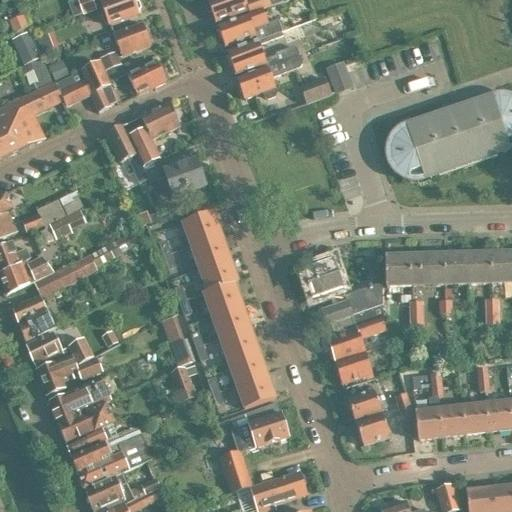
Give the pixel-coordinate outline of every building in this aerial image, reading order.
[(63,0),(64,0),(66,8),(90,0),(63,0)] [(91,0),(90,0),(66,8),(69,16),(80,13),(94,8),(91,0)] [(98,0),(97,0),(101,11),(99,12),(103,22),(105,22),(106,24),(137,13),(136,10),(137,7),(136,2),(132,0),(98,0)] [(205,0),(204,3),(206,9),(210,10),(214,20),(252,6),(254,10),(261,7),(279,1),(278,0),(205,0)] [(245,13),(215,24),(222,46),(252,34),(254,39),(256,39),(279,30),(275,17),(267,20),(261,7),(254,10),(245,13)] [(21,13),(7,19),(11,30),(25,24),(21,13)] [(140,21),(110,32),(119,55),(149,45),(140,21)] [(25,30),(9,38),(21,65),(27,62),(27,61),(37,56),(25,30)] [(279,30),(256,39),(257,42),(281,34),(279,30)] [(49,31),(35,37),(40,51),(55,45),(49,31)] [(254,39),(224,50),(232,73),(254,65),(255,68),(265,65),(296,54),(294,47),(290,45),(273,51),(272,54),(262,58),(257,42),(256,39),(254,39)] [(114,52),(98,59),(102,70),(119,63),(114,52)] [(256,69),(234,77),(242,98),(260,91),(262,96),(265,98),(272,95),(274,91),(272,86),(273,86),(269,76),(297,66),(299,62),(296,54),(265,65),(255,68),(256,69)] [(37,56),(27,61),(27,62),(35,81),(31,82),(35,90),(50,83),(37,56)] [(61,58),(46,64),(54,81),(68,75),(61,58)] [(119,63),(102,70),(107,80),(124,72),(134,94),(163,81),(153,58),(130,70),(126,60),(119,63)] [(98,59),(77,69),(78,70),(89,93),(98,112),(110,106),(109,104),(116,101),(107,80),(102,70),(98,59)] [(339,62),(326,67),(334,89),(347,84),(342,71),(339,64),(339,62)] [(54,81),(52,82),(61,100),(63,106),(89,93),(78,70),(68,75),(54,81)] [(322,76),(298,85),(304,102),(329,92),(322,76)] [(0,106),(0,158),(42,138),(42,136),(31,115),(61,100),(52,82),(50,83),(35,90),(0,106)] [(385,146),(385,150),(385,154),(387,159),(389,163),(392,166),(395,169),(398,172),(402,173),(407,174),(407,170),(422,165),(424,172),(502,146),(500,139),(511,134),(511,96),(511,95),(507,93),(502,92),(498,92),(494,92),(489,93),(491,98),(404,128),(403,123),(399,125),(395,127),(392,130),(389,133),(387,137),(386,141),(385,146)] [(143,127),(125,135),(135,154),(137,160),(138,160),(140,166),(158,157),(149,139),(177,125),(168,103),(138,117),(143,127)] [(120,125),(103,132),(104,134),(118,162),(126,158),(132,170),(131,170),(136,181),(146,177),(143,171),(140,166),(138,160),(137,160),(135,154),(125,135),(120,125)] [(158,157),(140,166),(143,171),(146,177),(148,181),(159,177),(160,178),(164,176),(171,196),(202,185),(193,158),(167,167),(162,156),(158,157)] [(0,237),(14,230),(5,210),(10,207),(3,192),(0,193),(0,237)] [(35,213),(19,220),(23,232),(40,224),(41,225),(45,223),(75,209),(67,192),(56,198),(34,209),(35,213)] [(159,208),(147,213),(151,225),(164,220),(159,208)] [(75,209),(45,223),(52,237),(82,223),(75,209)] [(208,211),(180,221),(189,244),(220,233),(211,210),(208,211)] [(136,228),(129,231),(132,238),(139,235),(136,228)] [(220,233),(189,244),(197,267),(228,256),(220,233)] [(163,238),(156,241),(161,254),(168,252),(163,238)] [(0,243),(0,269),(29,259),(28,257),(24,248),(23,246),(15,251),(10,239),(0,243)] [(106,243),(88,253),(94,264),(99,261),(112,254),(106,243)] [(511,250),(486,251),(487,284),(511,282),(511,262),(511,261),(511,253),(511,250)] [(486,251),(461,252),(462,284),(487,284),(486,251)] [(168,252),(161,254),(166,268),(173,265),(168,252)] [(461,252),(435,253),(436,285),(462,284),(461,252)] [(52,271),(31,282),(38,296),(95,267),(94,264),(88,253),(79,258),(52,271)] [(435,253),(409,254),(410,286),(436,285),(435,253)] [(29,259),(0,269),(0,281),(4,293),(31,282),(52,271),(39,254),(29,259)] [(409,254),(383,255),(384,287),(410,286),(409,254)] [(228,256),(197,267),(205,290),(236,279),(228,256)] [(329,259),(301,269),(311,297),(326,292),(331,306),(319,310),(323,322),(327,321),(349,314),(342,294),(329,259)] [(205,290),(201,292),(209,315),(241,304),(233,281),(237,280),(236,279),(205,290)] [(375,304),(349,314),(352,324),(380,315),(380,303),(379,281),(368,284),(375,304)] [(180,284),(172,287),(177,300),(185,298),(180,284)] [(368,284),(342,294),(349,314),(375,304),(368,284)] [(38,296),(10,310),(23,341),(30,337),(53,326),(38,296)] [(185,298),(177,300),(182,314),(190,311),(185,298)] [(496,298),(483,299),(483,310),(496,310),(496,298)] [(449,300),(436,300),(437,313),(450,313),(449,300)] [(420,301),(407,301),(407,315),(420,314),(420,301)] [(241,304),(209,315),(218,338),(249,327),(241,304)] [(496,310),(483,310),(484,324),(490,324),(496,324),(496,310)] [(420,314),(407,315),(408,329),(421,328),(420,314)] [(173,315),(160,319),(168,342),(181,337),(173,315)] [(355,329),(325,339),(332,361),(363,351),(359,338),(380,329),(380,316),(354,325),(355,329)] [(249,327),(218,338),(226,361),(257,350),(249,327)] [(109,328),(100,333),(105,345),(115,340),(109,328)] [(197,330),(189,333),(194,347),(201,344),(197,330)] [(51,332),(24,344),(31,363),(35,361),(38,367),(69,352),(66,346),(65,346),(59,349),(51,332)] [(181,337),(168,342),(176,365),(189,360),(181,337)] [(81,338),(66,346),(69,352),(70,354),(75,364),(90,356),(81,338)] [(201,344),(194,347),(199,360),(206,357),(201,344)] [(257,350),(226,361),(234,384),(265,373),(257,350)] [(363,351),(332,361),(339,383),(370,373),(363,351)] [(34,369),(33,369),(44,395),(66,386),(62,378),(76,372),(79,379),(101,370),(95,357),(74,365),(70,354),(34,369)] [(181,366),(168,371),(178,400),(191,396),(181,366)] [(479,367),(474,368),(475,379),(486,378),(485,367),(479,367)] [(433,372),(427,373),(428,384),(439,383),(438,372),(433,372)] [(265,373),(234,384),(243,407),(274,396),(265,373)] [(46,399),(45,399),(55,423),(105,402),(104,401),(109,399),(98,376),(74,387),(46,399)] [(213,376),(206,379),(211,393),(218,390),(213,376)] [(486,378),(475,379),(476,391),(488,389),(486,378)] [(439,383),(428,384),(429,396),(436,395),(440,395),(439,383)] [(352,395),(345,398),(353,421),(379,412),(370,389),(352,395)] [(218,390),(211,393),(215,406),(223,403),(218,390)] [(404,392),(391,395),(395,406),(407,402),(404,392)] [(427,408),(412,410),(416,438),(440,435),(436,407),(437,407),(436,395),(429,396),(425,396),(427,408)] [(506,399),(483,402),(486,430),(509,428),(506,399)] [(274,400),(232,414),(236,427),(246,422),(267,415),(278,412),(274,400)] [(105,402),(55,423),(64,443),(92,430),(114,420),(110,410),(108,411),(105,402)] [(407,402),(395,406),(399,416),(408,414),(411,413),(407,402)] [(483,402),(460,404),(463,433),(486,430),(483,402)] [(437,407),(436,407),(440,435),(463,433),(460,404),(437,407)] [(236,427),(231,429),(237,449),(238,452),(239,451),(288,436),(279,411),(278,412),(267,415),(246,422),(236,427)] [(379,412),(353,421),(360,444),(387,435),(379,412)] [(111,424),(64,444),(67,456),(68,455),(116,434),(111,424)] [(102,442),(69,458),(75,473),(81,488),(113,475),(120,472),(127,469),(127,467),(149,458),(138,433),(105,447),(102,442)] [(237,449),(216,456),(220,467),(228,493),(250,485),(239,451),(238,452),(237,449)] [(298,470),(248,486),(256,511),(261,511),(273,508),(272,505),(305,494),(298,470)] [(113,475),(81,488),(90,511),(92,511),(123,500),(123,499),(138,494),(139,495),(142,493),(142,492),(139,484),(128,489),(120,472),(113,475)] [(154,477),(139,484),(142,492),(157,486),(154,477)] [(450,483),(433,487),(440,511),(447,511),(458,509),(450,483)] [(511,511),(511,484),(489,487),(491,511),(511,511)] [(123,500),(92,511),(126,511),(126,510),(162,496),(157,486),(142,492),(142,493),(139,495),(138,494),(123,499),(123,500)] [(491,511),(489,487),(464,490),(466,511),(491,511)] [(405,499),(378,508),(378,511),(423,511),(422,507),(409,511),(405,499)]
